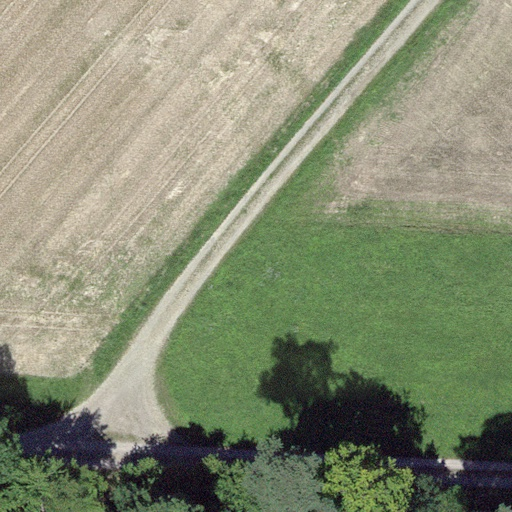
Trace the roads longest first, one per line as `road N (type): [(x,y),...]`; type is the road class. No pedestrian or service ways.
road 1 (track): [(79,446),(447,0)]
road 2 (track): [(511,467),(0,443)]
